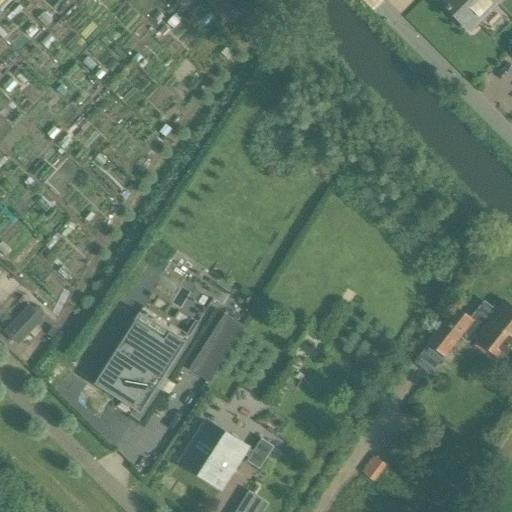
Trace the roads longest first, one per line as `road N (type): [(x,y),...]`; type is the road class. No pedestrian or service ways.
road 1 (residential): [(511,137),(372,0)]
road 2 (unclassified): [(134,511),(0,380)]
